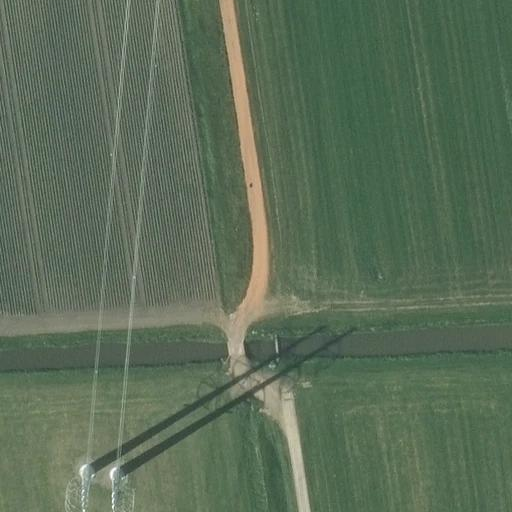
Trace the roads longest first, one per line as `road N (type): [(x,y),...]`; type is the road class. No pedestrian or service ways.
road 1 (track): [(266,286),(225,0)]
road 2 (track): [(287,421),(235,363),(234,329),(266,286)]
